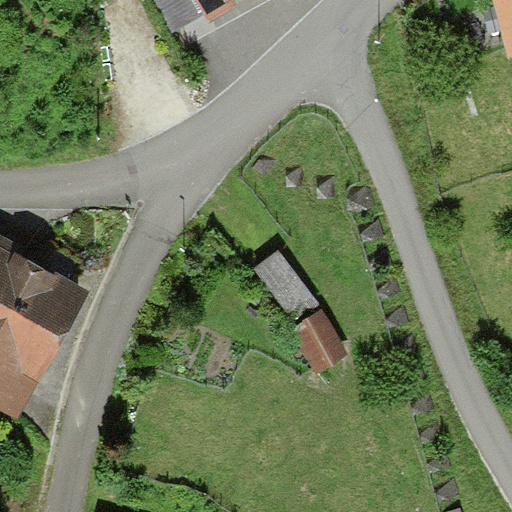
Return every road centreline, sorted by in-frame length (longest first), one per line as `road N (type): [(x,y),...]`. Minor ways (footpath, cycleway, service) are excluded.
road 1 (unclassified): [(511,468),(469,392),(354,90),(321,48)]
road 2 (unclassified): [(321,48),(241,125),(169,178),(0,185)]
road 3 (track): [(169,178),(103,350),(61,511)]
